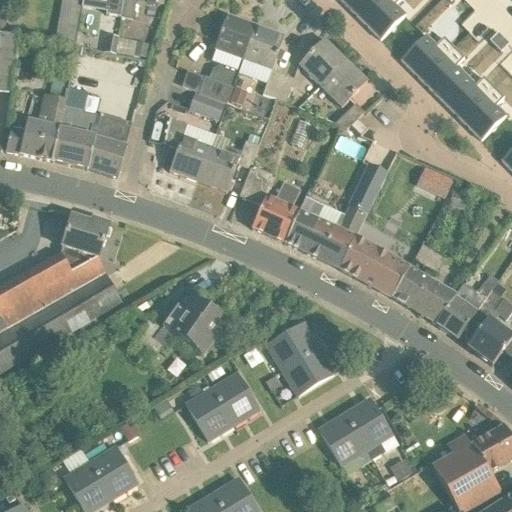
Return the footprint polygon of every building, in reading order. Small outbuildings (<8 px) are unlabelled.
[(75,46),(81,4),(81,3),(63,0),(56,43),(75,46)] [(108,0),(106,17),(121,19),(123,0),(108,0)] [(133,21),(136,0),(123,0),(121,19),(133,21)] [(339,0),(351,13),(362,0),(339,0)] [(362,0),(351,13),(369,31),(392,10),(383,1),(377,8),(368,0),(362,0)] [(436,20),(446,13),(436,0),(426,0),(423,2),(436,20)] [(369,31),(389,49),(405,33),(396,24),(402,18),(392,10),(369,31)] [(244,64),(257,29),(227,18),(215,53),(225,57),(221,68),(236,73),(240,62),(244,64)] [(498,23),(488,33),(496,41),(506,31),(498,23)] [(257,29),(244,64),(272,74),(284,39),(257,29)] [(511,37),(506,31),(496,41),(504,48),(511,41),(511,37)] [(0,95),(10,96),(13,66),(15,66),(18,38),(0,35),(0,95)] [(116,54),(118,41),(119,39),(107,37),(104,55),(115,57),(116,54)] [(320,90),(347,64),(324,42),(299,68),(320,90)] [(136,44),(133,57),(146,60),(149,47),(136,44)] [(403,63),(420,81),(442,58),(433,50),(428,56),(418,46),(403,63)] [(441,101),(458,83),(446,72),(451,66),(442,58),(420,81),(441,101)] [(342,112),(367,85),(347,64),(320,90),(342,112)] [(274,101),(283,79),(271,74),(263,97),(274,101)] [(283,79),(274,101),(286,106),(294,83),(283,79)] [(226,107),(233,90),(206,81),(201,97),(226,107)] [(441,101),(458,119),(482,94),(474,86),(467,93),(458,83),(441,101)] [(235,89),(229,104),(242,108),(247,94),(235,89)] [(458,119),(478,140),(497,121),(485,109),(491,103),(482,94),(458,119)] [(63,110),(64,110),(65,103),(44,97),(38,124),(28,122),(25,134),(10,131),(5,155),(19,157),(51,164),(63,110)] [(218,121),(223,108),(200,99),(195,113),(218,121)] [(358,122),(364,115),(355,106),(335,127),(348,131),(350,129),(351,130),(358,123),(358,122)] [(132,126),(64,110),(63,110),(51,164),(87,173),(88,172),(113,180),(114,179),(117,177),(119,177),(127,149),(126,148),(132,126)] [(198,185),(211,151),(182,140),(187,128),(169,121),(163,147),(177,152),(169,174),(198,185)] [(360,139),(368,132),(358,123),(351,130),(360,139)] [(509,169),(511,166),(511,135),(507,130),(488,150),(509,169)] [(245,145),(242,155),(227,150),(225,156),(211,151),(198,185),(227,195),(237,168),(249,173),(250,171),(258,150),(256,149),(246,146),(245,145)] [(347,209),(349,210),(366,218),(386,175),(368,166),(347,209)] [(272,180),(250,171),(249,173),(250,173),(239,200),(261,209),(252,231),(283,246),(299,214),(274,203),(264,199),(272,180)] [(453,183),(443,178),(434,197),(444,202),(453,183)] [(452,192),(450,210),(465,212),(468,195),(452,192)] [(351,213),(340,232),(317,222),(299,214),(283,246),(328,267),(338,271),(354,243),(365,219),(351,213)] [(0,378),(124,307),(104,273),(97,260),(109,227),(92,222),(91,225),(71,219),(61,250),(66,252),(0,289),(0,321),(6,333),(0,336),(0,378)] [(409,271),(354,243),(338,271),(381,295),(391,300),(409,271)] [(456,299),(455,299),(454,299),(409,271),(391,300),(435,327),(456,299)] [(483,286),(492,293),(499,283),(490,277),(483,286)] [(462,337),(493,296),(492,295),(493,293),(492,293),(483,286),(476,296),(463,287),(455,299),(456,299),(435,327),(458,343),(462,337)] [(492,295),(493,296),(499,301),(506,292),(498,286),(493,293),(492,295)] [(511,339),(489,322),(503,304),(493,296),(462,337),(471,345),(467,350),(492,368),(503,352),(511,359),(511,339)] [(226,349),(236,333),(193,302),(187,310),(182,306),(164,332),(149,322),(133,346),(154,361),(156,358),(162,349),(170,355),(179,342),(203,359),(215,341),(226,349)] [(319,352),(307,334),(303,326),(267,348),(282,374),(319,352)] [(249,366),(261,359),(256,350),(244,358),(249,366)] [(298,400),(334,378),(319,352),(282,374),(298,400)] [(220,379),(215,371),(207,376),(212,384),(220,379)] [(211,391),(233,428),(259,413),(237,376),(211,391)] [(271,394),(281,388),(276,379),(265,385),(271,394)] [(207,444),(233,428),(211,391),(185,407),(207,444)] [(166,401),(154,410),(161,421),(173,413),(166,401)] [(392,439),(376,412),(370,403),(344,418),(372,464),(386,455),(380,446),(392,439)] [(346,479),(372,464),(344,418),(319,434),(346,479)] [(139,438),(131,425),(120,431),(128,444),(139,438)] [(489,475),(511,462),(511,442),(504,429),(431,471),(455,511),(467,511),(500,494),(489,475)] [(89,466),(112,502),(137,487),(115,450),(89,466)] [(405,461),(390,470),(398,484),(413,476),(405,461)] [(82,511),(95,511),(112,502),(89,466),(63,481),(82,511)] [(256,511),(249,499),(239,482),(213,498),(221,511),(256,511)] [(391,511),(395,509),(386,493),(353,511),(391,511)] [(511,511),(511,495),(484,511),(511,511)] [(221,511),(213,498),(189,511),(221,511)]
